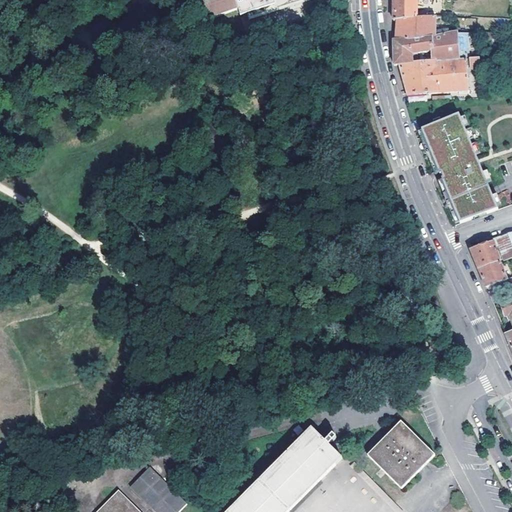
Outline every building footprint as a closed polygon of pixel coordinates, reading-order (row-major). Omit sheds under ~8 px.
[(254,11),(255,16),(304,0),(201,0),(208,19),(238,9),(240,16),(254,11)] [(395,0),(395,10),(395,22),(398,22),(418,19),(417,0),(395,0)] [(397,42),(432,37),(450,34),(450,31),(437,32),(436,17),(418,19),(398,22),(397,36),(397,42)] [(450,34),(432,37),(432,51),(433,62),(459,59),(458,33),(450,34)] [(432,37),(397,42),(394,42),(394,60),(394,66),(400,65),(413,64),(412,55),(432,51),(432,37)] [(460,94),(464,93),(464,91),(469,90),(467,66),(470,65),(470,69),(476,72),(481,71),(480,59),(459,60),(459,59),(433,62),(413,64),(400,65),(401,69),(409,96),(459,91),(460,94)] [(442,179),(461,224),(499,210),(460,115),(423,130),(441,175),(444,174),(445,178),(442,179)] [(480,270),(501,263),(502,262),(496,247),(500,245),(505,261),(511,258),(511,233),(481,245),(481,247),(472,251),(476,260),(480,270)] [(505,287),(511,284),(511,278),(507,279),(501,263),(480,270),(484,278),(488,287),(501,283),(503,288),(505,287)] [(503,288),(490,292),(492,297),(493,301),(508,295),(511,292),(511,301),(502,306),(507,317),(510,315),(511,319),(511,284),(505,287),(503,288)] [(436,455),(403,422),(369,455),(403,489),(436,455)] [(290,511),(322,481),(344,459),(325,440),(313,428),(229,511),(290,511)] [(404,511),(406,511),(329,437),(325,440),(344,459),(398,511),(404,511)] [(179,511),(188,503),(152,467),(132,486),(157,511),(179,511)] [(297,511),(325,484),(322,481),(290,511),(297,511)] [(142,511),(120,490),(97,511),(142,511)]
